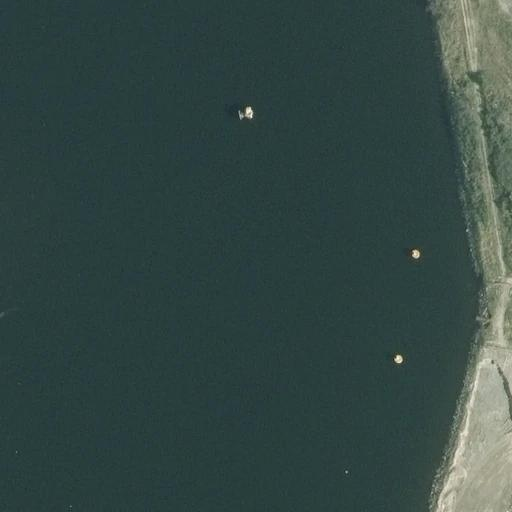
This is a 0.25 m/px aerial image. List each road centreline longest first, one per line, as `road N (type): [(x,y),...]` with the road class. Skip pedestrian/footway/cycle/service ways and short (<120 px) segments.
road 1 (track): [(462,0),(492,219),(509,284),(500,340),(511,364)]
road 2 (track): [(511,378),(484,405),(457,511)]
